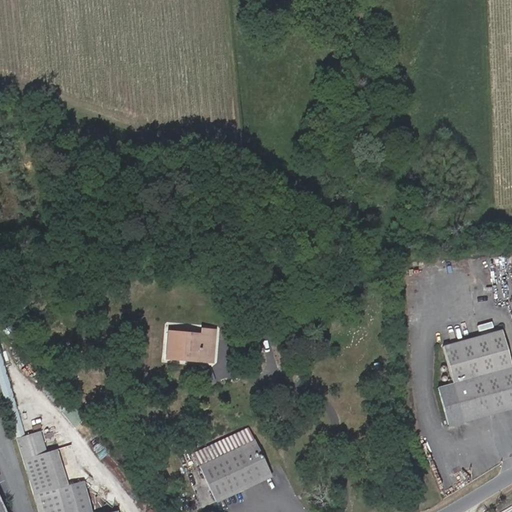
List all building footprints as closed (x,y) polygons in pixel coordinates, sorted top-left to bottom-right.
[(164,359),(173,359),(174,353),(197,354),(197,332),(165,331),(164,359)] [(431,390),(440,428),(511,410),(511,397),(497,334),(435,349),(444,387),(431,390)] [(0,360),(0,389),(6,410),(12,429),(20,427),(0,360)] [(385,404),(378,406),(381,413),(387,411),(385,404)] [(192,461),(192,465),(211,499),(266,471),(242,425),(190,450),(187,451),(192,461)] [(38,431),(14,438),(37,511),(115,511),(114,508),(102,511),(90,511),(81,479),(65,484),(54,448),(44,451),(38,431)]
